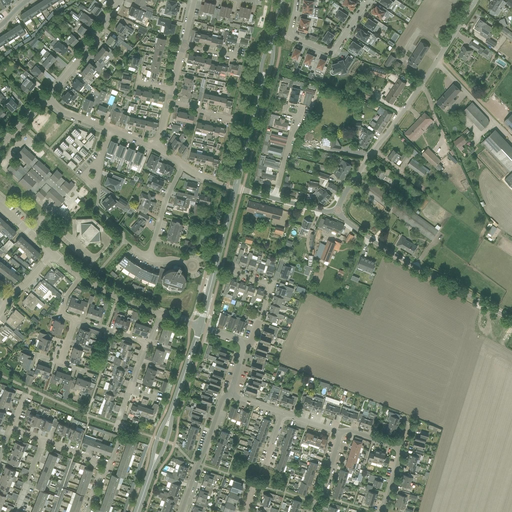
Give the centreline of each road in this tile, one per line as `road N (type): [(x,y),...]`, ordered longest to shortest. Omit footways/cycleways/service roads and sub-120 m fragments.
road 1 (residential): [(332,208),(475,0)]
road 2 (unclassified): [(511,320),(395,256),(332,208)]
road 3 (tertiary): [(199,327),(235,188)]
road 4 (residential): [(369,0),(339,45),(326,51),(290,35),(297,0)]
road 5 (residential): [(181,511),(230,392)]
